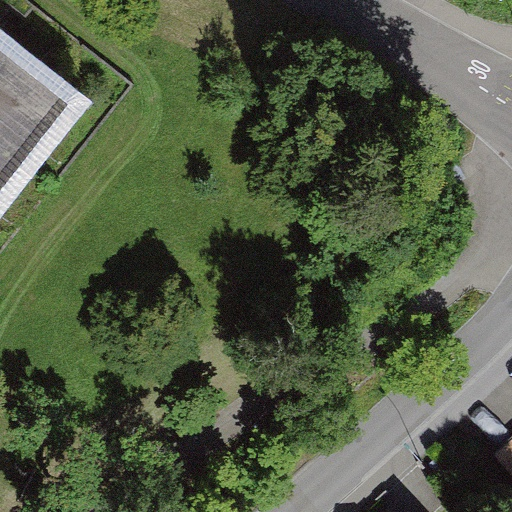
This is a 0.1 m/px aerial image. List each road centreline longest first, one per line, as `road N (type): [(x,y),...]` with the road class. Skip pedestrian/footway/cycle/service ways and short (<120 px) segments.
road 1 (tertiary): [(511,313),(304,511)]
road 2 (residential): [(511,111),(279,0)]
